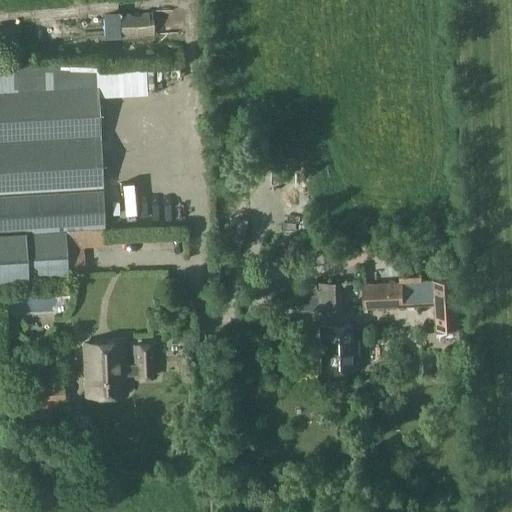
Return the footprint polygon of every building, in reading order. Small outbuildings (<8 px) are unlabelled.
[(73,29),(73,37),(147,36),(147,25),(175,24),(175,11),(95,12),(95,29),(73,29)] [(138,65),(106,66),(107,96),(139,94),(138,65)] [(0,73),(0,281),(66,278),(66,267),(64,227),(83,226),(103,225),(96,68),(0,73)] [(254,165),(255,179),(283,179),(283,164),(254,165)] [(103,222),(115,221),(114,189),(102,189),(103,222)] [(83,226),(64,227),(66,267),(85,266),(84,242),(83,226)] [(458,279),(363,284),(364,310),(437,306),(438,329),(461,328),(458,279)] [(297,310),(338,309),(338,290),(319,290),(319,296),(297,297),(297,310)] [(323,370),(361,368),(359,324),(321,326),(323,370)] [(126,340),(85,341),(87,394),(127,393),(127,378),(133,377),(144,377),(157,377),(155,343),(131,344),(132,350),(132,368),(127,368),(126,340)] [(29,404),(65,403),(64,386),(28,387),(29,404)] [(51,415),(27,417),(28,426),(52,425),(51,415)]
